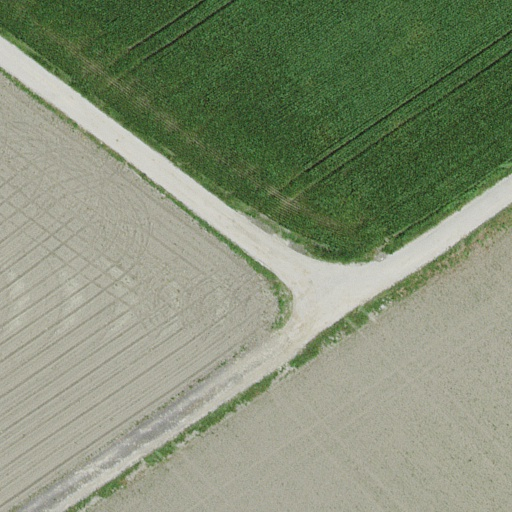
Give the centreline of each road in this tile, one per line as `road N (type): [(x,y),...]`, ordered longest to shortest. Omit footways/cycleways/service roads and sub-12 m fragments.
road 1 (track): [(511,185),(37,511)]
road 2 (track): [(0,44),(346,298)]
